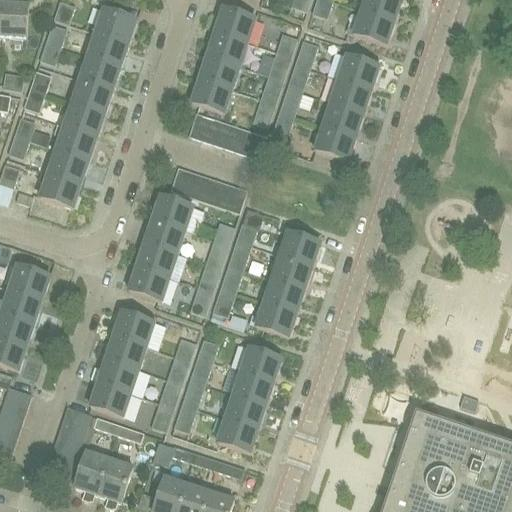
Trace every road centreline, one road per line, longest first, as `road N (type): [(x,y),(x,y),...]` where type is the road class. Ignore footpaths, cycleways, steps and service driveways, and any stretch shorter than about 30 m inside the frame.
road 1 (residential): [(281,511),(452,0)]
road 2 (residential): [(19,511),(106,259)]
road 3 (residential): [(146,147),(187,0)]
